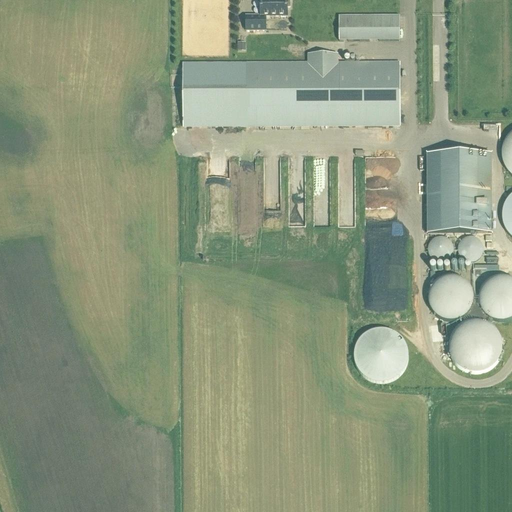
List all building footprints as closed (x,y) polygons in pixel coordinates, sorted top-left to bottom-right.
[(288,1),(288,0),(260,0),(260,18),(246,18),(246,34),(267,34),(267,19),(288,19),(288,10),(291,10),(291,1),(288,1)] [(340,18),(340,43),(400,43),(400,18),(340,18)] [(246,54),(246,45),(237,46),(238,55),(246,54)] [(246,62),(247,127),(401,127),(401,62),(339,62),(339,55),(308,55),(308,62),(246,62)] [(183,127),(247,127),(246,67),(183,67),(183,127)] [(511,134),(511,135),(506,142),(502,150),(502,159),(504,168),(509,175),(511,178),(511,134)] [(218,148),(227,148),(226,136),(217,137),(218,148)] [(489,143),(488,155),(498,156),(499,143),(489,143)] [(492,236),(492,156),(427,156),(427,236),(492,236)] [(199,191),(200,179),(189,179),(188,191),(199,191)] [(511,196),(511,197),(505,206),(502,215),(503,226),(508,235),(511,238),(511,196)] [(447,241),(442,239),(436,240),(432,243),(429,248),(428,254),(430,259),(434,263),(439,265),(445,264),(450,261),(453,256),(453,251),(451,245),(447,241)] [(482,248),(480,243),(475,240),(469,239),(464,241),(460,245),(458,250),(458,256),(461,261),(465,264),(471,265),(476,263),(481,259),(483,254),(482,248)] [(374,270),(367,272),(370,281),(377,279),(374,270)] [(470,288),(462,281),(453,278),(443,280),(434,285),(429,294),(428,304),(432,314),(439,321),(449,324),(459,322),(467,317),(473,308),(473,298),(470,288)] [(511,280),(511,281),(505,278),(498,278),(491,281),(486,285),(481,291),(479,297),(479,304),(481,311),(485,317),(491,321),(498,323),(505,323),(511,321),(511,320),(511,280)] [(501,360),(503,350),(502,340),(496,332),(489,325),(479,323),(469,323),(460,327),(453,335),(450,344),(449,354),(453,363),(459,370),(468,375),(478,376),(488,374),(496,368),(501,360)] [(389,386),(394,386),(399,385),(404,382),(408,379),(412,375),(415,371),(417,366),(419,361),(419,356),(419,351),(417,345),(415,341),(412,336),(408,332),(404,329),(399,327),(394,326),(389,325),(383,326),(378,327),(373,329),(369,332),(365,336),(362,341),(360,345),(359,351),(358,356),(359,361),(360,366),(362,371),(365,375),(369,379),(373,382),(378,385),(383,386),(389,386)]
